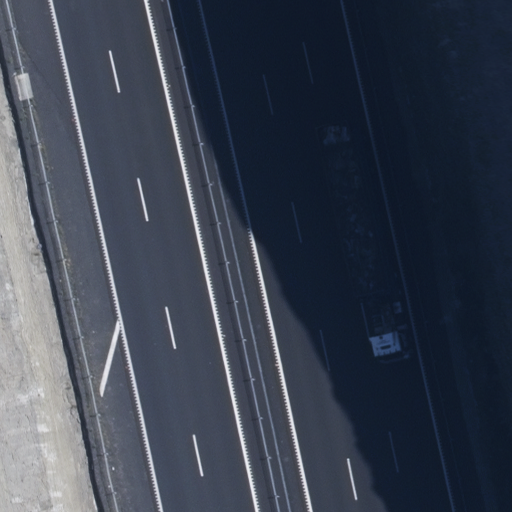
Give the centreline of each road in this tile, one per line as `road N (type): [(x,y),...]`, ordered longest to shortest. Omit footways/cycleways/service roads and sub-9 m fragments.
road 1 (motorway): [(199,511),(81,0)]
road 2 (motorway): [(258,0),(368,511)]
